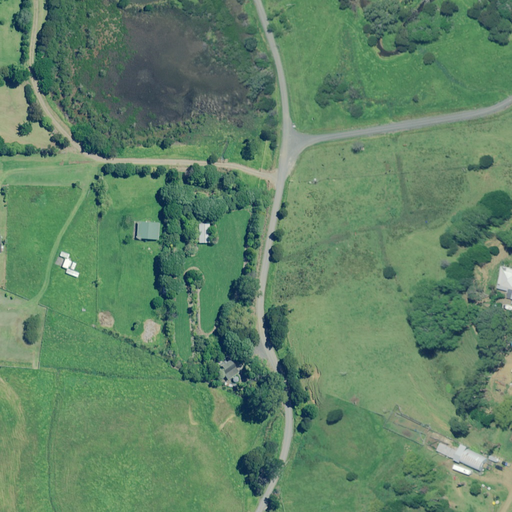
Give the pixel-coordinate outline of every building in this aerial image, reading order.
[(158,239),(159,223),(133,222),(133,238),(158,239)] [(209,223),(198,224),(198,243),(209,243),(209,223)] [(61,266),(65,258),(58,255),(55,263),(61,266)] [(65,258),(61,266),(67,269),(71,261),(65,258)] [(511,268),(505,266),(499,288),(510,291),(508,297),(511,298),(511,268)] [(238,373),(230,360),(219,367),(227,380),(238,373)] [(461,451),(442,442),(438,451),(481,471),(487,458),(469,450),(470,447),(464,444),(461,451)]
